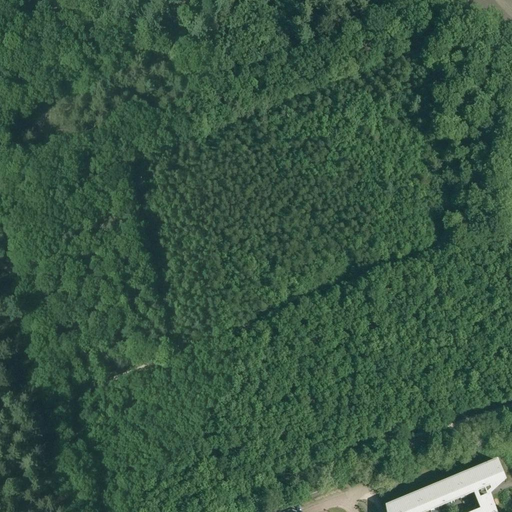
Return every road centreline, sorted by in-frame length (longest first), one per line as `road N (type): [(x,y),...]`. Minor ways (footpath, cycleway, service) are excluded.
road 1 (track): [(33,0),(205,84),(361,27),(402,24),(430,58),(450,225),(447,248),(68,394)]
road 2 (track): [(218,511),(365,452),(511,412)]
road 3 (track): [(0,266),(37,296),(68,394)]
road 4 (track): [(68,394),(99,511)]
